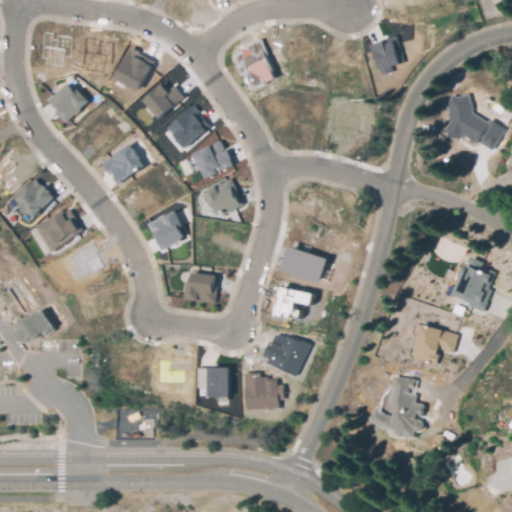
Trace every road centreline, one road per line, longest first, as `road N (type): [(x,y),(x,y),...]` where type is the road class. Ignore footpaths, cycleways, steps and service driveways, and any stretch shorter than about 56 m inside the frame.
road 1 (residential): [(271,174),(201,62),(162,30),(112,13),(18,3),(15,75),(30,122),(121,235),(141,316),(155,325),(235,333),(271,174)]
road 2 (tertiary): [(287,498),(353,331),(393,186),(436,77),(461,56),(511,39)]
road 3 (residential): [(295,476),(253,459),(211,456),(0,458)]
road 4 (residential): [(0,480),(213,480),(255,484),(287,498)]
road 5 (residential): [(201,62),(247,20),(295,6),(348,6)]
road 6 (residential): [(393,186),(511,237)]
road 7 (residential): [(393,186),(329,172),(271,174)]
